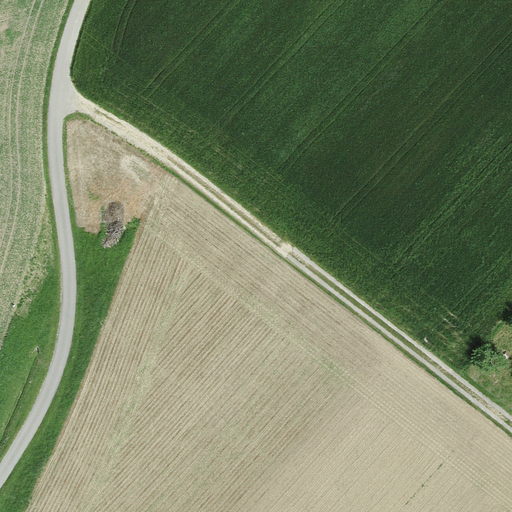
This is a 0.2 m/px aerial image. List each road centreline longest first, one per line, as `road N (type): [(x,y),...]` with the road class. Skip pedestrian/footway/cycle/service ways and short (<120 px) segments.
road 1 (track): [(56,89),(181,166),(511,426)]
road 2 (unclassified): [(0,475),(42,404),(63,346),(69,292),(56,89),(83,0)]
